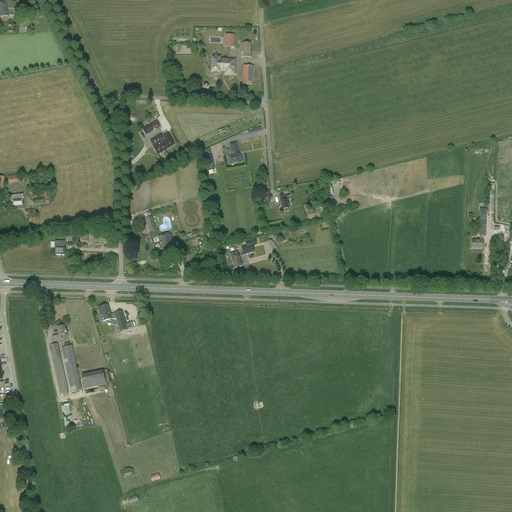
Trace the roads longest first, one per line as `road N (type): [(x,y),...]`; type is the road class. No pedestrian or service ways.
road 1 (primary): [(122,287),(504,300)]
road 2 (unclassified): [(39,511),(0,283)]
road 3 (unclassified): [(122,287),(120,159),(98,104)]
road 4 (unclassified): [(263,103),(131,96),(98,104)]
road 5 (primary): [(0,283),(122,287)]
